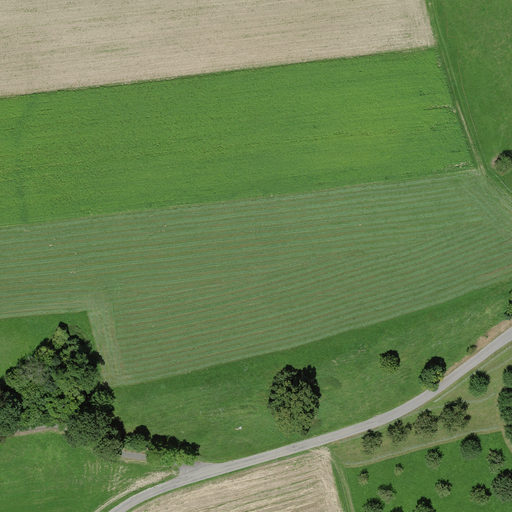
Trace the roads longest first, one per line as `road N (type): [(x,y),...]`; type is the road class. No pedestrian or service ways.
road 1 (unclassified): [(116,511),(204,473),(385,418),(511,335)]
road 2 (track): [(204,473),(60,418),(0,423)]
